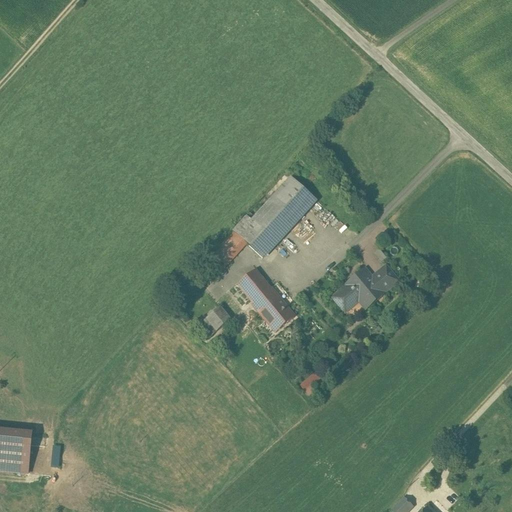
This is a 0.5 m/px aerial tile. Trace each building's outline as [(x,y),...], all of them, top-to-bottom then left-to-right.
[(290,181),(250,224),(245,220),(233,236),(237,239),(263,262),(315,204),(290,181)] [(232,237),(209,262),(223,275),(246,249),(232,237)] [(380,251),(374,256),(382,264),(387,260),(380,251)] [(237,286),(252,304),(271,289),(256,270),(237,286)] [(343,291),(333,299),(345,313),(361,300),(368,309),(371,306),(372,306),(378,301),(377,299),(383,295),(384,296),(385,295),(383,294),(397,282),(388,271),(372,284),(369,280),(370,278),(364,271),(346,286),(348,288),(344,292),(343,291)] [(271,289),(252,304),(276,333),(295,318),(271,289)] [(221,310),(197,329),(207,340),(230,321),(221,310)] [(315,373),(300,384),(304,388),(318,377),(315,373)] [(304,388),(308,395),(326,383),(321,376),(304,388)] [(0,432),(0,442),(30,445),(31,436),(0,432)] [(30,445),(0,442),(0,471),(28,474),(30,445)] [(404,498),(390,511),(408,511),(413,508),(404,498)]
